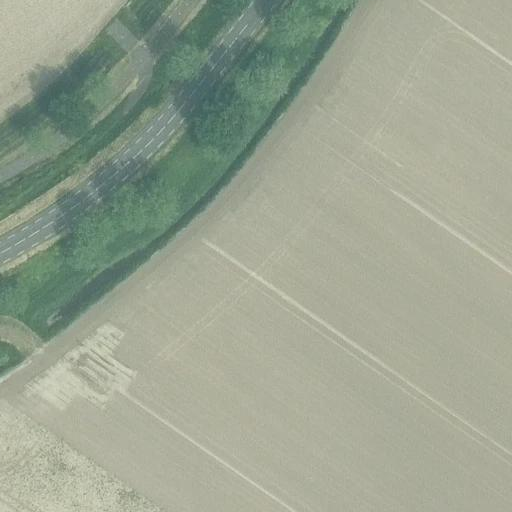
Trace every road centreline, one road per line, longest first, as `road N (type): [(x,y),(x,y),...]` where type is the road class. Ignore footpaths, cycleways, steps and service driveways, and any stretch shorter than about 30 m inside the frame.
road 1 (secondary): [(265,0),(198,87),(80,201),(0,247)]
road 2 (track): [(0,218),(130,106),(146,76),(134,44),(88,3)]
